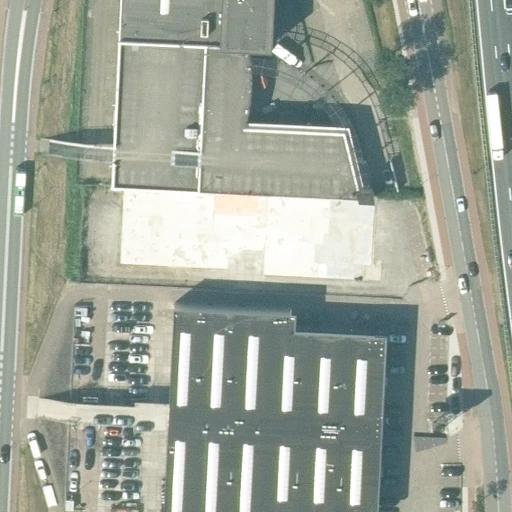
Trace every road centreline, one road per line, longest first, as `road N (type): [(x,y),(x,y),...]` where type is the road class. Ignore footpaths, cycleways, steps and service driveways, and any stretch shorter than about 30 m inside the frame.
road 1 (secondary): [(469,311),(417,0)]
road 2 (tertiary): [(0,407),(14,123)]
road 3 (secondary): [(494,511),(469,311)]
road 4 (tertiary): [(14,123),(35,0)]
road 5 (tertiary): [(16,0),(14,123)]
